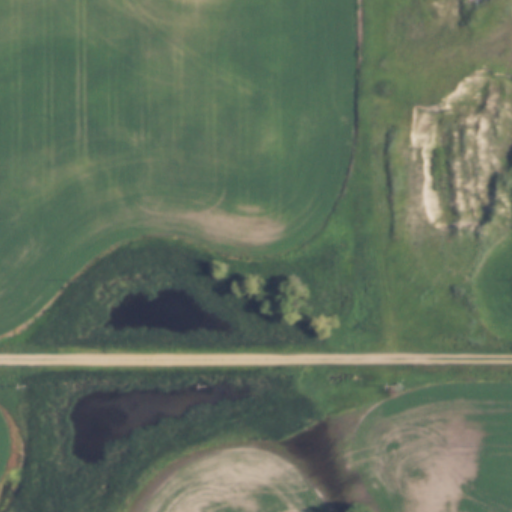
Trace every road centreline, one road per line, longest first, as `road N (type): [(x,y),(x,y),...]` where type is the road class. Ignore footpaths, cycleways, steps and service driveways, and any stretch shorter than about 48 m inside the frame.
road 1 (track): [(0,358),(511,357)]
road 2 (track): [(402,357),(381,169),(390,125),(430,71),(511,24)]
road 3 (track): [(0,294),(39,158),(84,125),(95,96),(71,62),(31,66)]
